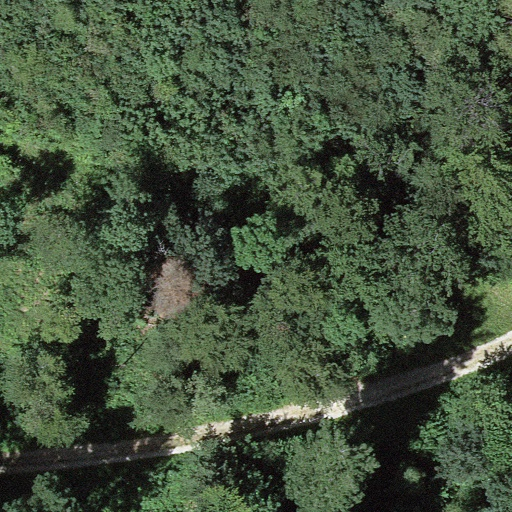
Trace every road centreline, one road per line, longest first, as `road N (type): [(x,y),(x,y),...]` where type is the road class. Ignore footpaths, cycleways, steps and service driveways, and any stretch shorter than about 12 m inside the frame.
road 1 (track): [(511,308),(0,168)]
road 2 (track): [(0,466),(99,457),(391,388),(511,346)]
